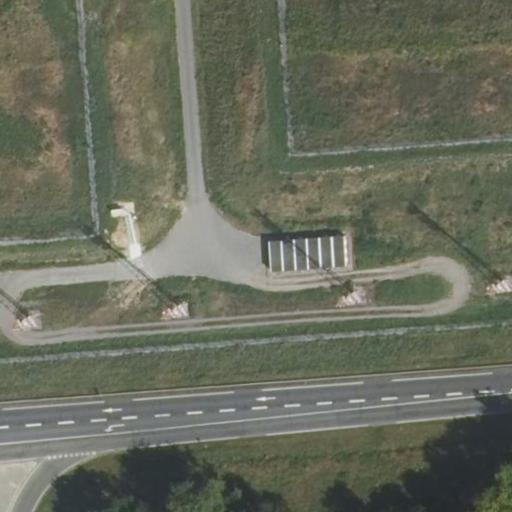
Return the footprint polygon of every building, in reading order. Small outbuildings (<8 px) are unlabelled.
[(339,231),(255,238),(258,277),(342,270),(339,231)] [(505,277),(487,277),(487,292),(505,293),(505,277)] [(354,288),(338,289),(339,304),(355,303),(354,288)] [(179,300),(163,302),(166,318),(181,316),(179,300)] [(29,311),(11,313),(13,329),(30,327),(29,311)]
